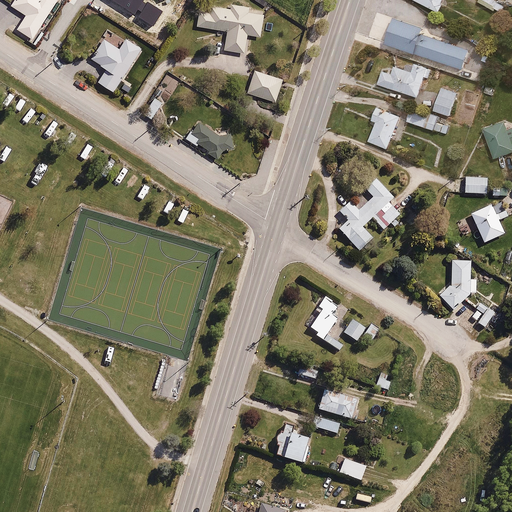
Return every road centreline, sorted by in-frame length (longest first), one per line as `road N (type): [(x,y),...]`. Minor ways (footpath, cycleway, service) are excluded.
road 1 (unclassified): [(277,227),(0,49)]
road 2 (primary): [(190,511),(277,227)]
road 3 (primary): [(277,227),(349,0)]
road 4 (residential): [(449,337),(277,227)]
road 5 (track): [(449,337),(463,393),(458,421),(393,511)]
